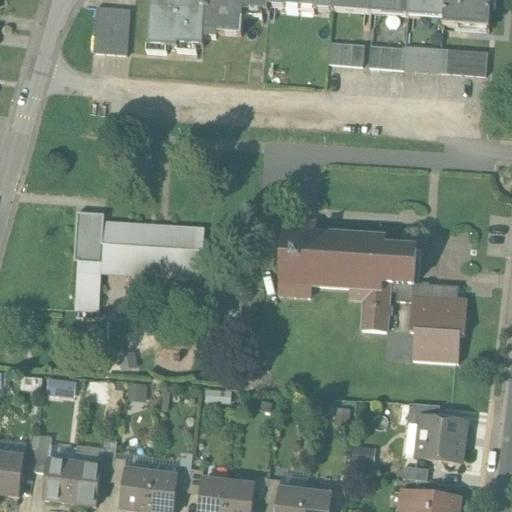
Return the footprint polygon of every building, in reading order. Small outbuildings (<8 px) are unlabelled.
[(269,0),(151,0),(148,49),(177,51),(177,48),(203,48),(204,34),(242,37),(244,12),(268,14),(268,10),(269,0)] [(333,0),(269,0),(268,10),(332,15),(333,9),(333,0)] [(370,0),(333,0),(333,9),(370,11),(370,0)] [(408,0),(370,0),(370,11),(408,14),(408,0)] [(444,0),(408,0),(408,14),(443,16),(444,0)] [(491,0),(444,0),(443,16),(442,29),(489,33),(491,0)] [(130,14),(96,11),(93,56),(126,59),(130,14)] [(364,49),(330,46),(328,69),(362,72),(364,49)] [(405,52),(371,49),(369,72),(403,75),(405,52)] [(441,52),(405,50),(405,52),(403,75),(439,77),(441,52)] [(489,56),(441,52),(439,77),(487,81),(489,56)] [(204,232),(104,226),(105,218),(77,217),(74,265),(78,265),(75,314),(99,315),(101,274),(133,276),(133,280),(134,280),(134,276),(166,278),(166,282),(167,282),(167,278),(200,280),(199,284),(201,284),(204,232)] [(397,295),(396,305),(412,306),(410,335),(415,335),(413,364),(458,367),(460,338),(464,339),(466,320),(461,319),(462,303),(457,302),(458,293),(450,292),(448,290),(436,289),(433,291),(417,290),(415,287),(413,287),(416,252),(384,249),(385,240),(383,239),(383,241),(370,241),(370,239),(369,239),(368,240),(356,240),(356,238),(355,238),(355,239),(342,239),(342,237),(341,237),(341,239),(328,238),(328,236),(327,236),(327,238),(314,237),(315,224),(285,222),(280,300),(282,300),(282,298),(294,299),(294,301),(296,301),(296,299),(308,300),(308,302),(310,302),(311,289),(351,292),(350,302),(364,303),(362,334),(386,336),(389,294),(397,295)] [(440,409),(410,407),(408,426),(421,426),(422,421),(439,423),(440,409)] [(439,423),(422,421),(421,426),(417,461),(460,465),(465,425),(439,423)] [(52,443),(39,441),(37,452),(34,476),(46,478),(48,465),(52,443)] [(37,452),(25,451),(24,461),(22,475),(34,476),(37,452)] [(24,461),(0,458),(0,499),(19,501),(22,475),(24,461)] [(114,463),(102,461),(101,471),(99,485),(111,486),(114,463)] [(126,464),(114,463),(111,486),(123,488),(125,474),(126,464)] [(48,465),(46,478),(43,504),(70,508),(74,468),(48,465)] [(101,471),(74,468),(70,508),(96,511),(99,485),(101,471)] [(428,473),(404,470),(403,482),(417,483),(426,485),(428,473)] [(191,473),(179,472),(178,480),(176,496),(188,497),(191,473)] [(202,475),(191,473),(188,497),(200,498),(202,483),(202,475)] [(147,511),(152,477),(125,474),(123,488),(120,511),(147,511)] [(178,480),(152,477),(147,511),(174,511),(176,496),(178,480)] [(225,511),(229,487),(202,483),(200,498),(197,511),(225,511)] [(426,485),(417,483),(416,495),(438,498),(439,486),(426,485)] [(280,485),(268,484),(265,507),(277,508),(279,494),(280,485)] [(252,511),(256,490),(229,487),(225,511),(252,511)] [(342,511),(345,494),(333,492),(332,500),(330,511),(342,511)] [(303,511),(305,497),(279,494),(277,508),(276,511),(303,511)] [(416,495),(409,495),(406,511),(458,511),(460,501),(438,498),(416,495)] [(330,511),(332,500),(305,496),(305,497),(303,511),(330,511)]
